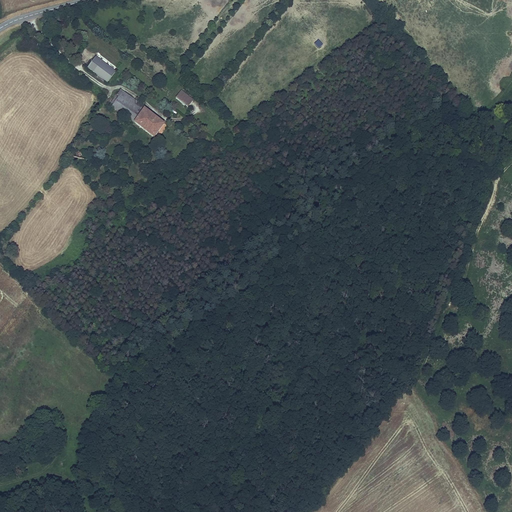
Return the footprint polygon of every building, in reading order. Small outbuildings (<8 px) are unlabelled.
[(314,42),(317,48),(322,45),(319,39),(314,42)] [(116,72),(95,56),(87,67),(108,83),(116,72)] [(134,123),(144,108),(145,107),(120,89),(117,95),(119,96),(111,107),(130,120),(134,123)] [(194,100),(181,90),(176,98),(188,107),(194,100)] [(144,108),(134,123),(154,138),(165,124),(144,108)] [(134,123),(130,120),(111,127),(112,130),(134,123)] [(74,149),(72,157),(87,161),(89,152),(74,149)]
